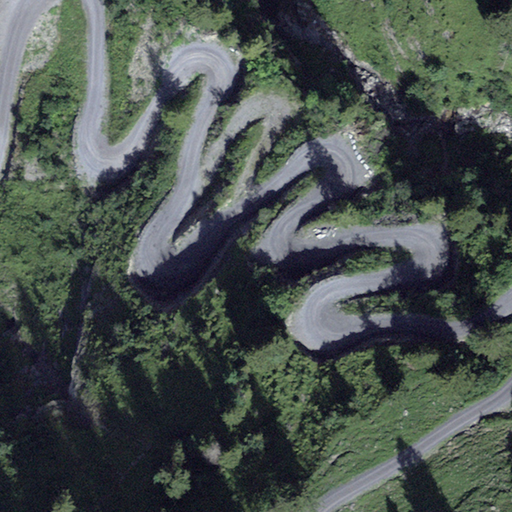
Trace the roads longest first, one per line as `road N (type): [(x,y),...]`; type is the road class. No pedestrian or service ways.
road 1 (track): [(91,0),(98,58),(87,152),(95,161),(127,155),(179,64),(208,54),(217,78),(190,176),(203,174),(255,106),(267,104),(275,110),(245,186),(250,197),(317,152),(348,165),(277,248),(364,234),(424,246),(430,261),(421,270),(328,293),(318,317),(343,328),(389,324),(477,315),(511,300)]
road 2 (track): [(250,197),(208,233),(179,276),(157,272),(149,249),(190,176)]
road 3 (track): [(511,382),(318,511)]
road 4 (track): [(0,123),(31,0)]
